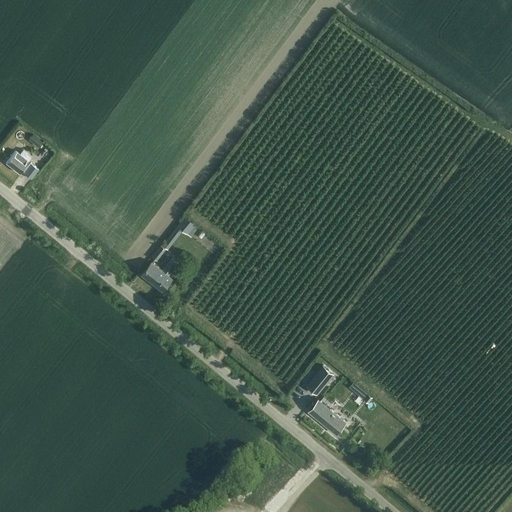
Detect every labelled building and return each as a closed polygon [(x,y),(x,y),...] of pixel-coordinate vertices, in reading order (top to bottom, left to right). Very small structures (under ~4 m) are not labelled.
[(32,135),(29,140),(38,147),(41,142),(32,135)] [(20,154),(15,150),(5,162),(18,173),(32,156),(23,150),(20,154)] [(38,169),(30,163),(22,172),(30,179),(38,169)] [(168,248),(179,234),(174,230),(163,244),(168,248)] [(157,260),(163,253),(158,249),(152,256),(157,260)] [(142,274),(163,290),(173,278),(169,275),(179,263),(172,258),(163,270),(152,261),(142,274)] [(318,393),(334,374),(323,365),(307,384),(318,393)] [(349,383),(364,392),(367,387),(352,378),(349,383)] [(368,402),(373,397),(368,393),(364,398),(368,402)] [(319,399),(309,410),(336,433),(346,421),(319,399)] [(322,511),(303,497),(291,511),(322,511)] [(265,504),(270,510),(277,504),(272,498),(265,504)]
